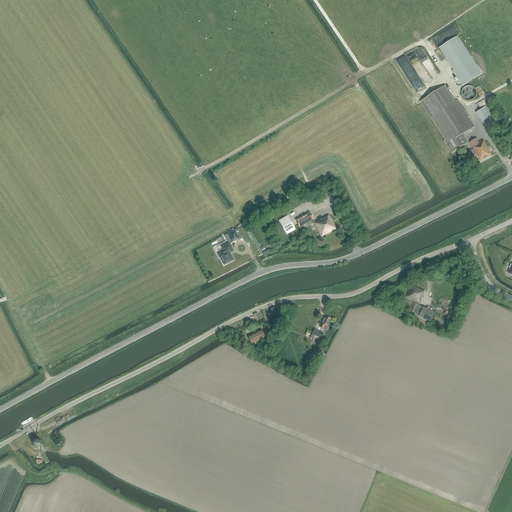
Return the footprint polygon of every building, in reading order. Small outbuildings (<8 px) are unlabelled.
[(482,74),(457,36),(439,48),(454,71),(453,71),(463,87),(482,74)] [(457,100),(456,102),(445,86),(421,101),(446,140),(444,141),(452,153),(468,143),(463,135),(475,127),(457,100)] [(476,91),(476,90),(475,89),(475,88),(474,88),(473,87),(472,87),(471,86),(470,86),(468,86),(467,86),(466,86),(465,87),(464,87),(464,88),(463,89),(462,90),(462,91),(462,92),(461,93),(461,94),(462,95),(462,96),(462,97),(463,98),(464,99),(466,100),(467,101),(469,101),(470,101),(471,100),(472,100),(473,99),(474,99),(475,98),(475,97),(476,96),(476,95),(476,94),(476,93),(476,92),(476,91)] [(479,118),(492,109),(489,105),(476,113),(479,118)] [(488,131),(501,123),(492,109),(479,118),(488,131)] [(477,139),(470,142),(471,144),(481,161),(492,155),(484,141),(479,144),(477,139)] [(300,227),(310,222),(314,220),(310,212),(296,220),(300,227)] [(287,216),(279,221),(287,235),(295,230),(287,216)] [(325,218),(324,217),(315,222),(314,220),(310,222),(312,225),(313,224),(321,238),(336,229),(329,216),(325,218)] [(239,238),(235,231),(228,234),(232,242),(239,238)] [(229,243),(223,246),(222,247),(224,251),(218,254),(220,259),(221,258),(224,264),(233,260),(229,253),(233,251),(229,243)] [(423,295),(422,295),(424,292),(412,286),(406,298),(413,301),(408,312),(414,314),(423,295)] [(435,313),(423,307),(419,316),(430,322),(435,313)] [(328,327),(327,327),(331,319),(330,319),(331,319),(331,318),(329,317),(328,317),(327,318),(325,316),(321,323),(322,324),(320,327),(326,331),(328,327)] [(264,337),(260,330),(247,336),(251,344),(264,337)] [(323,334),(314,330),(312,334),(311,337),(313,339),(314,336),(321,339),(323,334)] [(39,449),(42,446),(42,442),(39,439),(35,439),(32,442),(32,446),(35,449),(39,449)]
